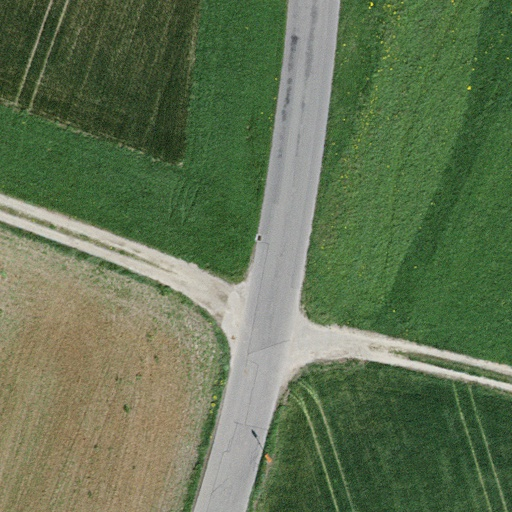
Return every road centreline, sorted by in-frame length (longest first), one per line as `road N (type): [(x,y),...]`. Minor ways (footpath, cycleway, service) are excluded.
road 1 (track): [(511,393),(268,326),(172,271),(0,208)]
road 2 (unclassified): [(310,0),(268,326),(212,511)]
